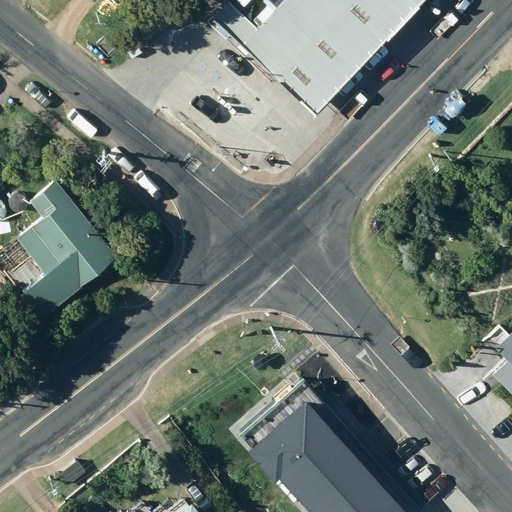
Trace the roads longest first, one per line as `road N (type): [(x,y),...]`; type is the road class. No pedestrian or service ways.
road 1 (residential): [(273,240),(511,501)]
road 2 (tertiary): [(0,20),(273,240)]
road 3 (secondary): [(273,240),(0,448)]
road 4 (secondary): [(504,0),(273,240)]
